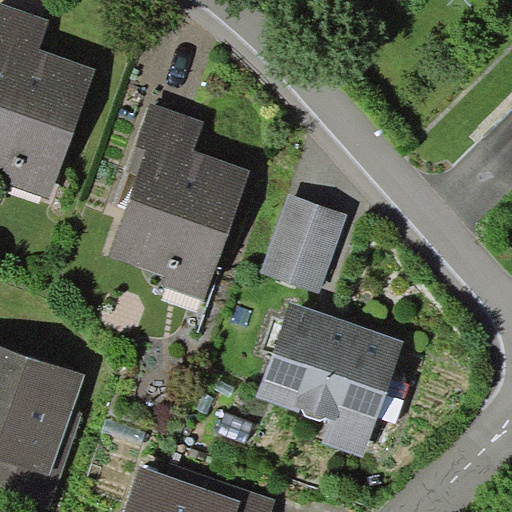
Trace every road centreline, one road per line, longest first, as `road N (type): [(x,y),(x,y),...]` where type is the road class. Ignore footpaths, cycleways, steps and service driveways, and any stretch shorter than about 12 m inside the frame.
road 1 (residential): [(511,326),(221,0)]
road 2 (residential): [(511,419),(418,511)]
